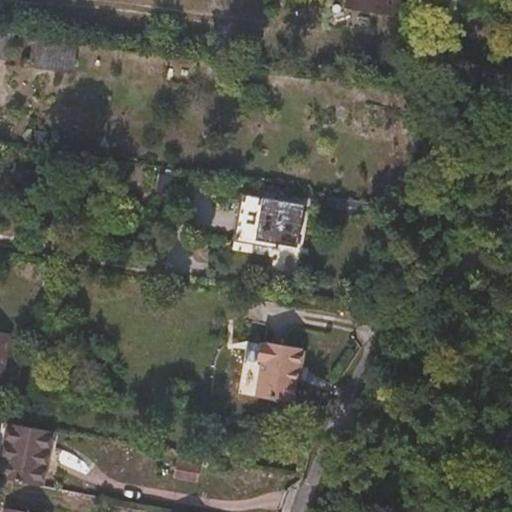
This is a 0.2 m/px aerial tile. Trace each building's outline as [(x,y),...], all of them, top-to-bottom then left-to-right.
[(401,24),(404,0),(349,0),(347,15),(401,24)] [(0,57),(9,58),(8,33),(0,33),(0,57)] [(433,49),(432,33),(421,34),(422,50),(433,49)] [(74,79),(78,59),(34,51),(30,72),(74,79)] [(236,196),(234,239),(299,243),(302,200),(236,196)] [(0,399),(2,400),(12,345),(0,342),(0,399)] [(293,412),(299,379),(302,378),(305,362),(303,360),(302,358),(264,351),(259,353),(250,351),(240,403),(293,412)] [(0,488),(42,496),(52,441),(35,437),(8,433),(0,478),(0,488)] [(171,478),(195,484),(200,466),(175,459),(171,478)]
